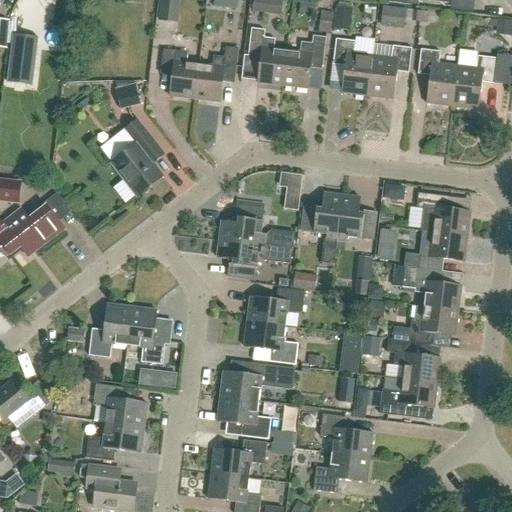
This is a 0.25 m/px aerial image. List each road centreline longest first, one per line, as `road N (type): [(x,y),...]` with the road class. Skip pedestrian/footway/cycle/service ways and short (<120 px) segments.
road 1 (residential): [(150,230),(234,163),(257,156),(511,185)]
road 2 (residential): [(165,511),(200,297),(150,230)]
road 3 (residential): [(511,187),(480,436)]
road 4 (residential): [(0,347),(150,230)]
road 5 (residential): [(480,436),(383,511)]
